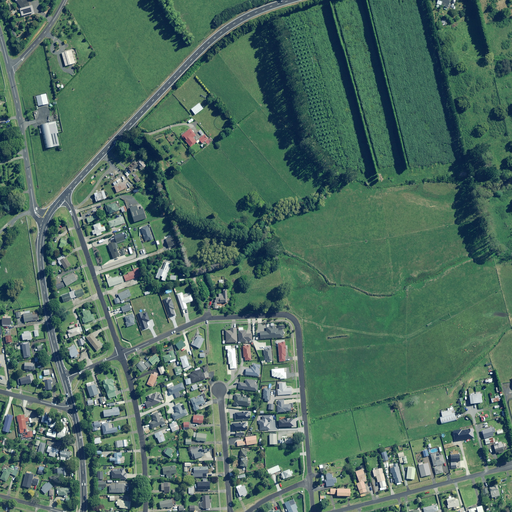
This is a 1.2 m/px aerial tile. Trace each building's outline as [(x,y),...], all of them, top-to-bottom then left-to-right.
[(65,66),(75,63),(72,50),(62,53),(65,66)] [(48,104),(46,94),(36,96),(38,106),(48,104)] [(58,133),(56,122),(41,125),(45,144),(46,149),(59,146),(56,133),(58,133)] [(196,135),(191,128),(181,136),(190,147),(196,142),(193,138),(196,135)] [(196,142),(197,143),(200,141),(202,144),(205,142),(208,145),(212,141),(205,134),(196,142)] [(138,166),(134,162),(128,168),(131,172),(138,166)] [(117,207),(115,203),(105,207),(107,212),(109,211),(110,214),(119,210),(118,206),(117,207)] [(138,210),(137,206),(130,208),(134,222),(146,218),(143,209),(138,210)] [(125,223),(123,217),(108,222),(110,228),(125,223)] [(101,228),(100,223),(93,225),(95,230),(92,231),(93,235),(96,234),(97,236),(102,234),(101,232),(106,230),(104,227),(101,228)] [(152,240),(152,239),(148,226),(141,228),(145,241),(148,240),(148,241),(152,240)] [(113,243),(108,245),(110,252),(110,251),(113,258),(119,256),(116,248),(118,247),(117,244),(125,241),(122,233),(114,236),(116,242),(115,243),(113,243)] [(59,246),(61,247),(61,248),(62,249),(63,248),(66,249),(68,241),(61,238),(60,242),(59,246)] [(59,261),(58,262),(60,265),(62,264),(65,269),(71,265),(63,255),(58,258),(59,261)] [(171,261),(163,258),(160,269),(159,268),(156,278),(160,279),(160,276),(163,277),(162,280),(165,281),(171,261)] [(141,276),(138,267),(133,269),(134,271),(128,273),(128,274),(124,276),(126,281),(141,276)] [(77,280),(73,274),(63,280),(66,286),(77,280)] [(112,279),(112,277),(107,279),(109,287),(124,282),(122,276),(118,278),(118,277),(112,279)] [(77,297),(77,298),(84,295),(82,289),(61,296),(63,302),(72,299),(77,297)] [(131,296),(128,289),(118,294),(121,301),(131,296)] [(217,303),(228,303),(228,289),(222,290),(222,293),(219,293),(219,297),(216,297),(216,300),(215,300),(215,303),(217,303)] [(131,310),(129,305),(121,307),(123,313),(131,310)] [(91,314),(89,309),(82,312),(84,317),(82,318),(84,323),(94,320),(92,314),(91,314)] [(32,313),(22,315),(24,323),(33,321),(32,313)] [(135,320),(132,314),(125,317),(127,322),(123,323),(125,326),(126,326),(127,327),(135,324),(133,320),(135,320)] [(11,318),(2,318),(2,326),(11,326),(11,318)] [(275,329),(275,326),(274,323),(270,324),(271,327),(266,327),(266,331),(260,332),(260,339),(283,337),(282,330),(282,329),(285,329),(285,325),(278,326),(278,328),(275,329)] [(81,334),(79,327),(68,331),(69,333),(68,334),(69,338),(81,334)] [(237,342),(236,328),(230,328),(230,331),(226,331),(226,343),(237,342)] [(246,334),(246,330),(239,330),(239,342),(247,342),(247,340),(252,340),(252,334),(246,334)] [(24,332),(24,334),(22,334),(23,340),(28,340),(30,340),(30,339),(31,339),(30,333),(29,333),(29,331),(24,332)] [(98,342),(91,333),(86,337),(97,351),(103,346),(99,341),(98,342)] [(6,340),(6,343),(4,343),(4,345),(11,344),(11,342),(13,342),(12,335),(3,337),(4,340),(6,340)] [(204,339),(197,336),(195,340),(194,340),(192,345),(199,348),(204,339)] [(31,357),(28,342),(22,343),(24,358),(31,357)] [(286,353),(285,342),(281,342),(281,343),(277,343),(279,362),(285,361),(285,357),(285,353),(286,353)] [(79,354),(74,345),(67,349),(72,358),(74,357),(75,358),(77,357),(76,355),(79,354)] [(236,368),(235,346),(225,346),(225,350),(228,349),(228,364),(230,364),(230,369),(236,368)] [(251,360),(250,346),(243,346),(243,357),(244,357),(245,361),(251,360)] [(264,355),(265,359),(267,359),(267,362),(272,361),(271,349),(264,349),(264,350),(263,350),(264,355)] [(176,361),(173,351),(167,352),(168,355),(163,356),(165,363),(170,361),(170,362),(176,361)] [(160,361),(156,354),(144,363),(148,368),(157,361),(158,362),(160,361)] [(189,366),(186,356),(180,357),(183,368),(189,366)] [(147,368),(141,361),(136,365),(142,372),(147,368)] [(259,365),(253,364),(252,367),(250,367),(250,369),(246,369),(245,375),(259,376),(259,365)] [(179,368),(179,367),(174,368),(176,376),(183,374),(181,368),(179,368)] [(192,372),(192,374),(189,375),(190,378),(185,380),(186,385),(205,379),(203,371),(202,372),(201,369),(199,370),(198,368),(196,369),(196,371),(194,371),(192,372)] [(274,376),(274,377),(277,377),(277,378),(280,378),(280,379),(286,378),(286,372),(284,372),(284,369),(271,370),(272,376),(274,376)] [(158,374),(154,372),(153,375),(151,374),(147,384),(153,387),(158,374)] [(17,379),(19,385),(21,384),(22,385),(27,383),(27,384),(32,383),(30,376),(17,379)] [(114,386),(112,379),(102,382),(105,389),(105,388),(108,399),(116,396),(113,386),(114,386)] [(255,381),(245,380),(245,384),(238,383),(237,389),(257,391),(258,386),(254,385),(255,381)] [(86,384),(87,387),(90,397),(98,394),(95,384),(92,385),(91,382),(86,384)] [(286,383),(279,383),(279,389),(277,390),(278,395),(291,394),(291,388),(286,388),(286,383)] [(205,398),(204,394),(202,395),(203,396),(195,399),(194,398),(190,399),(194,407),(193,407),(194,411),(199,409),(198,406),(206,402),(204,398),(205,398)] [(482,402),(481,394),(469,396),(470,404),(482,402)] [(241,395),(234,395),(233,405),(238,406),(238,405),(250,406),(250,401),(247,401),(248,398),(241,397),(241,395)] [(284,405),(284,400),(277,400),(278,412),(286,412),(286,411),(291,411),(291,404),(284,405)] [(182,410),(180,404),(173,407),(176,413),(171,415),(174,420),(187,414),(185,409),(182,410)] [(120,415),(119,407),(112,408),(112,409),(103,411),(104,417),(120,415)] [(456,420),(453,407),(447,409),(448,411),(441,412),(442,417),(440,417),(441,424),(456,420)] [(160,419),(157,412),(152,415),(154,421),(149,423),(151,429),(165,423),(163,418),(160,419)] [(245,417),(245,412),(233,412),(233,425),(240,424),(240,418),(242,418),(242,417),(245,417)] [(25,418),(24,415),(17,416),(18,422),(21,439),(33,437),(32,431),(28,432),(26,422),(29,421),(28,417),(25,418)] [(201,424),(202,424),(203,417),(194,415),(192,422),(199,423),(199,424),(201,424)] [(48,418),(48,419),(43,418),(41,422),(47,424),(47,426),(54,427),(56,421),(56,419),(48,418)] [(285,427),(283,420),(273,423),(275,429),(274,429),(275,433),(280,432),(279,429),(285,427)] [(100,427),(99,422),(90,423),(92,431),(98,430),(97,427),(100,427)] [(179,429),(176,422),(169,425),(172,432),(179,429)] [(109,429),(108,423),(102,424),(103,435),(117,432),(116,428),(109,429)] [(68,429),(63,427),(61,433),(58,432),(56,437),(59,438),(65,440),(66,435),(68,429)] [(495,432),(494,428),(481,431),(483,439),(493,436),(492,433),(495,432)] [(165,440),(161,431),(154,434),(156,438),(157,438),(159,443),(165,440)] [(195,440),(197,440),(197,441),(200,442),(200,441),(205,442),(206,435),(196,433),(195,440)] [(257,444),(256,436),(245,438),(245,439),(236,441),(237,446),(247,445),(257,444)] [(504,447),(502,442),(493,444),(496,453),(503,451),(502,447),(504,447)] [(59,450),(48,446),(47,452),(50,453),(49,455),(55,457),(56,454),(57,454),(59,450)] [(205,456),(202,447),(191,451),(193,457),(191,457),(192,460),(205,456)] [(173,451),(169,448),(165,453),(171,458),(172,456),(171,454),(173,451)] [(65,460),(66,458),(70,459),(71,452),(60,450),(60,453),(61,453),(59,459),(65,460)] [(387,451),(381,453),(383,462),(389,460),(387,451)] [(458,454),(458,452),(454,452),(454,455),(450,455),(451,469),(458,468),(457,461),(460,461),(459,454),(458,454)] [(122,459),(121,453),(114,453),(114,456),(110,456),(110,461),(115,461),(115,464),(121,464),(121,459),(122,459)] [(438,453),(435,454),(430,455),(433,466),(436,465),(436,467),(434,468),(436,474),(443,473),(441,464),(444,463),(442,455),(439,456),(438,453)] [(431,475),(427,463),(418,465),(421,477),(431,475)] [(402,481),(397,464),(390,465),(393,479),(394,479),(396,483),(402,481)] [(281,470),(278,465),(267,470),(270,475),(281,470)] [(18,468),(16,467),(14,470),(5,466),(2,472),(4,472),(0,479),(6,482),(10,473),(16,476),(18,471),(17,470),(18,468)] [(176,473),(175,466),(163,468),(163,475),(166,474),(167,477),(172,476),(171,474),(176,473)] [(66,467),(57,468),(57,476),(66,475),(66,467)] [(208,473),(207,467),(193,467),(194,477),(203,477),(203,473),(208,473)] [(386,486),(382,467),(372,469),(374,477),(376,476),(378,482),(379,482),(381,488),(386,486)] [(415,468),(408,467),(407,479),(414,479),(415,468)] [(127,479),(127,477),(126,472),(125,472),(125,469),(112,469),(112,478),(120,478),(120,480),(127,479)] [(290,472),(290,469),(281,473),(283,479),(292,476),(291,474),(293,473),(292,471),(290,472)] [(367,481),(362,469),(355,472),(359,483),(356,484),(360,494),(367,492),(363,482),(367,481)] [(34,475),(26,473),(22,486),(30,488),(32,484),(37,486),(39,480),(33,478),(34,475)] [(331,473),(329,473),(326,473),(327,480),(326,480),(325,480),(325,483),(327,482),(327,487),(335,486),(334,483),(337,482),(337,478),(333,478),(332,474),(331,474),(331,473)] [(207,479),(203,479),(203,482),(197,482),(197,490),(210,490),(210,482),(207,482),(207,479)] [(53,486),(48,482),(42,487),(43,488),(41,490),(45,494),(53,486)] [(170,483),(161,483),(161,490),(164,490),(164,493),(170,493),(170,483)] [(124,493),(124,484),(116,484),(116,485),(109,485),(109,493),(124,493)] [(238,498),(240,497),(248,494),(244,486),(241,487),(241,485),(236,487),(238,492),(236,493),(238,498)] [(500,496),(497,485),(489,487),(492,498),(500,496)] [(209,509),(209,495),(202,496),(203,503),(200,503),(201,508),(203,508),(203,509),(209,509)] [(451,496),(449,497),(449,499),(447,499),(448,505),(447,506),(448,508),(459,506),(458,500),(455,501),(454,497),(451,498),(451,496)] [(131,502),(118,500),(117,502),(116,502),(116,503),(117,504),(117,506),(120,506),(119,508),(130,509),(131,502)] [(173,507),(171,500),(159,502),(161,508),(167,507),(168,508),(173,507)]
